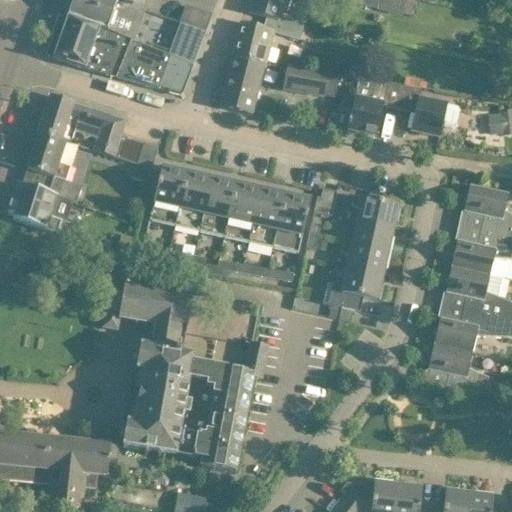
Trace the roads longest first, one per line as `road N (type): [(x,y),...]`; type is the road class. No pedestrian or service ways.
road 1 (residential): [(268,511),(390,345),(404,315),(430,177),(198,119)]
road 2 (residential): [(198,119),(6,68)]
road 3 (residential): [(198,119),(237,0)]
